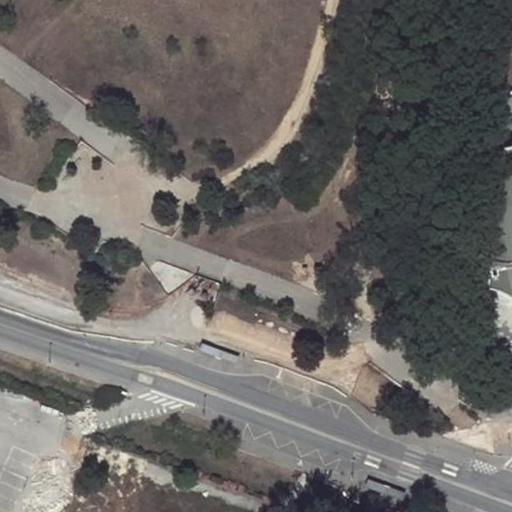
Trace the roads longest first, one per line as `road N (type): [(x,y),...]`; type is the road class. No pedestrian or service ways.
road 1 (tertiary): [(511,489),(0,297)]
road 2 (tertiary): [(0,329),(493,511)]
